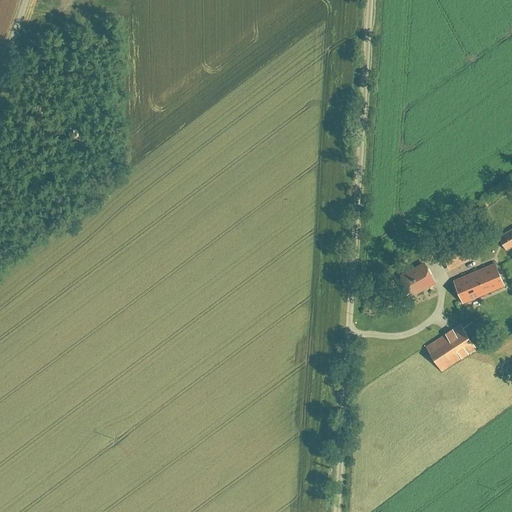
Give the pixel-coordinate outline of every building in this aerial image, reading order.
[(511,229),(500,235),(507,250),(511,247),(511,229)] [(443,257),(448,269),(473,258),(467,246),(443,257)] [(453,282),(464,306),(510,286),(500,262),(453,282)] [(404,280),(412,298),(438,286),(429,268),(404,280)] [(427,353),(442,375),(478,351),(464,329),(427,353)]
